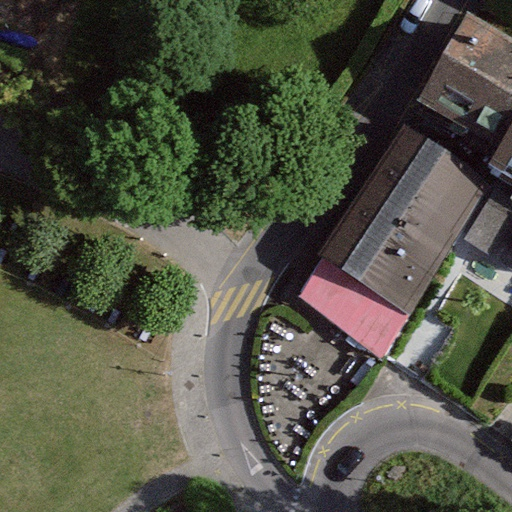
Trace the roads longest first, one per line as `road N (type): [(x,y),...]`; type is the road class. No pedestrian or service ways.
road 1 (residential): [(454,0),(344,172),(260,282)]
road 2 (residential): [(260,282),(168,227),(0,151)]
road 3 (residential): [(260,282),(236,321),(230,356),(237,422),(272,483),(309,511)]
road 4 (residential): [(511,476),(451,437),(403,429),(360,457),(345,482),(344,511)]
